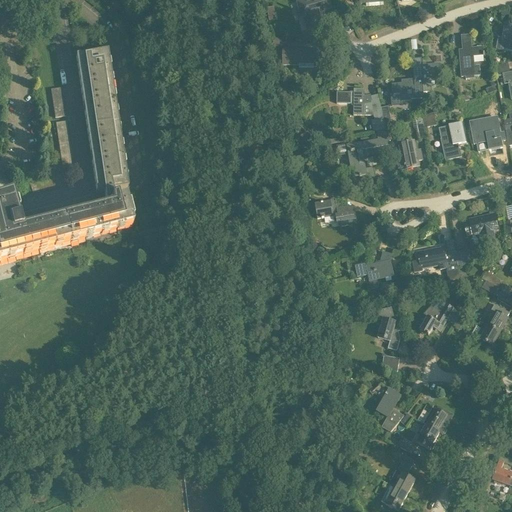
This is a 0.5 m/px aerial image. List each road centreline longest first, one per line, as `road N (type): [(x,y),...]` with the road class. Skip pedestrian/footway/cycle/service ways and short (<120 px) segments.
road 1 (residential): [(437,511),(509,386)]
road 2 (residential): [(375,43),(505,0)]
